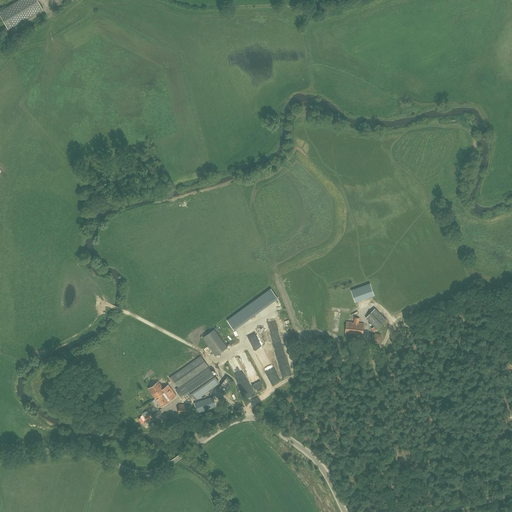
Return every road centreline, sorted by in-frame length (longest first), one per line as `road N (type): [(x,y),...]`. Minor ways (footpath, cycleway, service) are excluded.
road 1 (unclassified): [(0,457),(76,448),(143,473),(195,444)]
road 2 (unclassified): [(344,511),(309,453),(257,418),(228,422),(195,444)]
road 3 (track): [(247,417),(252,402),(295,374),(373,352),(390,319)]
road 4 (track): [(384,511),(380,478),(394,431),(373,352)]
